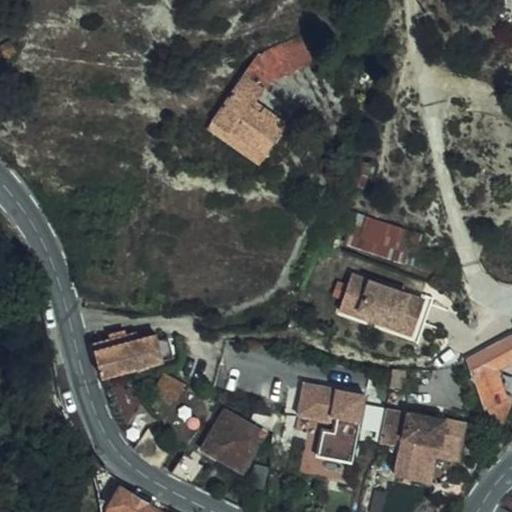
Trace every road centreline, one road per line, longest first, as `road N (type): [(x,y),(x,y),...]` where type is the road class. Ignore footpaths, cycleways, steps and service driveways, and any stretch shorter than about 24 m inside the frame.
road 1 (tertiary): [(0,177),(58,272),(113,442),(138,467),(214,511)]
road 2 (track): [(70,318),(161,319),(253,307),(278,290),(319,220),(342,137)]
road 3 (track): [(511,304),(499,305),(482,288),(454,218),(432,103)]
